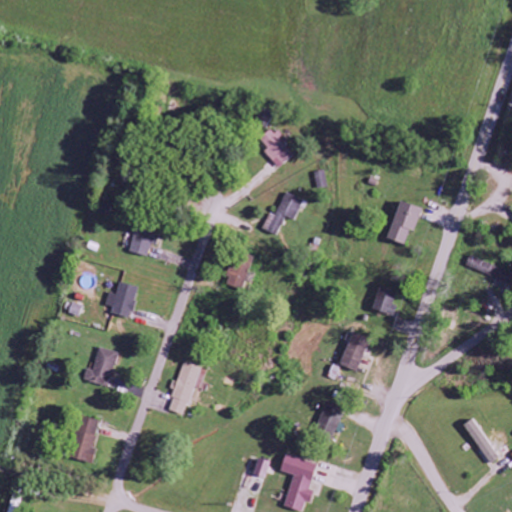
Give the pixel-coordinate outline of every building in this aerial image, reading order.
[(294,156),(278,139),(279,138),(272,131),(257,145),(280,169),(294,156)] [(316,173),(318,190),(327,189),(325,172),(316,173)] [(278,238),(286,218),(295,222),(301,208),(304,209),(307,203),(286,194),(268,233),(278,238)] [(424,211),(402,203),(388,240),(406,247),(411,232),(415,233),(424,211)] [(160,236),(138,229),(130,253),(148,259),(152,245),(157,247),(160,236)] [(255,261),(238,254),(226,285),(243,292),(255,261)] [(511,286),(511,285),(511,274),(471,258),(467,268),(511,286)] [(117,296),(112,295),(108,315),(133,320),(139,288),(119,285),(117,296)] [(374,311),(395,317),(398,307),(394,306),(398,294),(380,289),(374,311)] [(80,318),(84,307),(73,304),(70,315),(80,318)] [(361,373),(370,340),(352,335),(343,368),(361,373)] [(109,389),(120,355),(100,348),(89,383),(109,389)] [(208,372),(185,364),(169,411),(186,417),(195,389),(201,391),(208,372)] [(347,412),(329,404),(317,431),(335,439),(347,412)] [(93,466),(98,451),(93,450),(101,423),(83,418),(71,460),(93,466)] [(318,466),(287,456),(282,474),(294,477),(285,509),(297,511),(303,511),(306,504),(312,505),(316,492),(311,491),(318,466)] [(267,480),(272,464),(260,460),(255,477),(267,480)] [(8,511),(19,511),(22,498),(11,497),(8,511)]
